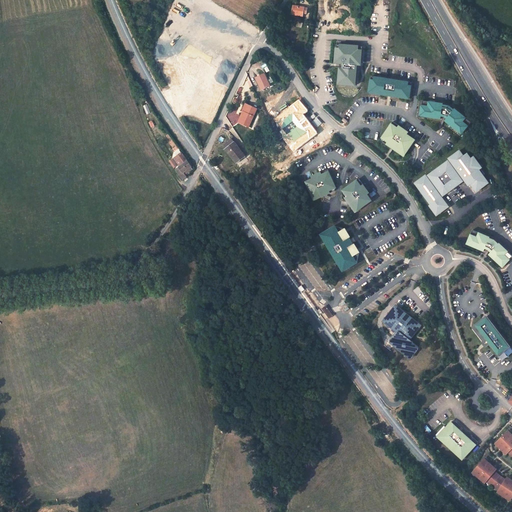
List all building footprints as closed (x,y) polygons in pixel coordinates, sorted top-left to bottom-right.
[(296,7),(295,16),(307,18),(309,9),(296,7)] [(367,49),(348,46),(349,42),(345,42),(341,70),(343,71),(341,86),(358,88),(360,73),(361,67),(364,67),(367,49)] [(268,93),(275,89),(269,78),(261,82),(268,93)] [(415,84),(374,78),(372,95),(413,100),(415,84)] [(453,110),(454,107),(451,106),(450,108),(446,106),(446,104),(425,102),(423,117),(444,119),(445,115),(452,118),(449,121),(465,134),(475,122),(458,109),(457,111),(453,110)] [(243,125),(253,130),(262,112),(254,108),(249,118),(247,117),(243,125)] [(417,140),(409,134),(410,132),(395,122),(383,141),(406,157),(410,151),(417,140)] [(248,159),(235,141),(232,144),(244,161),(248,159)] [(239,165),(244,161),(232,144),(227,147),(239,165)] [(429,176),(418,185),(422,191),(423,191),(426,195),(426,196),(430,201),(431,201),(434,206),(433,207),(439,215),(443,215),(451,209),(451,205),(446,198),(468,182),(472,187),(474,185),(478,190),(482,191),(490,185),(490,181),(486,176),(488,175),(484,169),(485,168),(477,157),(474,159),(470,154),(466,157),(462,151),(451,160),(452,161),(430,178),(429,176)] [(187,161),(181,153),(174,159),(180,167),(176,170),(183,180),(187,177),(185,174),(184,172),(187,170),(188,172),(192,169),(191,167),(192,166),(188,161),(187,161)] [(337,189),(331,175),(329,170),(313,177),(314,179),(307,182),(315,201),(335,192),(337,189)] [(372,201),(368,195),(370,193),(360,179),(344,191),(343,195),(356,213),(372,201)] [(357,246),(354,241),(354,242),(353,241),(356,239),(351,230),(341,228),(327,236),(349,272),(363,264),(365,254),(360,245),(357,247),(356,246),(357,246)] [(468,247),(486,255),(487,251),(494,255),(491,259),(504,272),(511,263),(511,257),(501,247),(500,249),(497,247),(498,245),(495,243),(494,245),(491,243),(492,241),(475,233),(468,247)] [(326,305),(322,308),(330,318),(333,315),(326,305)] [(419,324),(400,309),(388,324),(412,343),(420,333),(417,327),(419,324)] [(483,319),(471,329),(483,343),(485,341),(488,346),(501,361),(511,351),(511,350),(505,342),(502,344),(497,339),(499,338),(483,319)] [(467,425),(460,420),(455,420),(442,435),(467,457),(483,439),(475,433),(473,436),(470,433),(467,431),(464,428),(467,425)] [(511,433),(509,430),(496,443),(508,454),(510,452),(511,454),(511,433)] [(499,470),(486,460),(475,473),(487,484),(488,482),(493,486),(501,476),(497,472),(499,470)] [(503,477),(501,476),(493,486),(496,488),(503,477)] [(508,481),(503,477),(496,488),(501,491),(499,493),(511,501),(511,480),(509,478),(508,481)]
